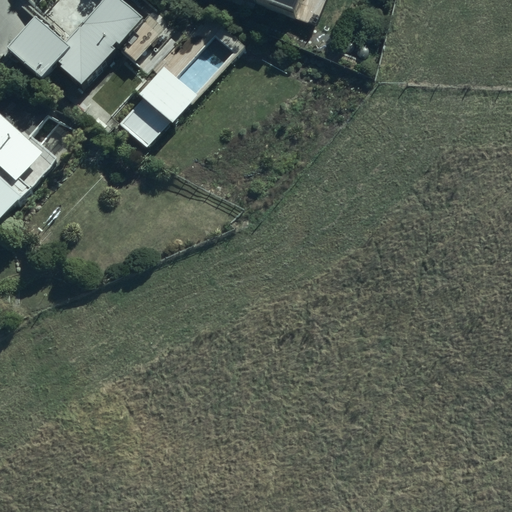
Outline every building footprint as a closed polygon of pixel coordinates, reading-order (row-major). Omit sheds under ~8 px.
[(100,0),(65,34),(36,4),(6,33),(44,73),(59,59),(83,84),(147,24),(124,0),(100,0)] [(234,0),(295,20),(301,0),(234,0)] [(200,105),(165,73),(117,124),(152,157),(200,105)] [(3,132),(0,135),(0,196),(21,218),(55,186),(3,132)] [(0,252),(22,231),(0,208),(0,252)]
